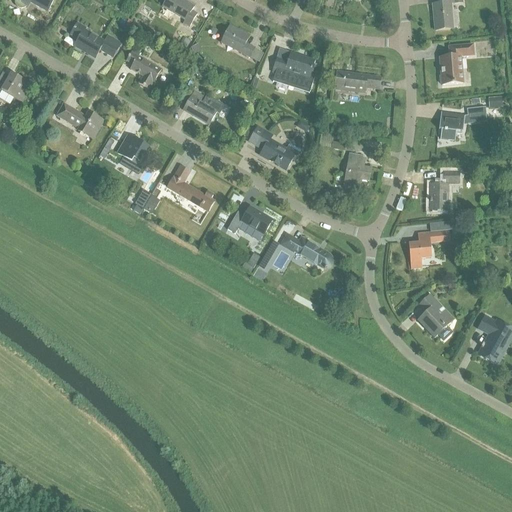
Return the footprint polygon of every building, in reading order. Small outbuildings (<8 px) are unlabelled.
[(14,0),(16,1),(15,2),(15,4),(15,6),(16,7),(17,8),(18,9),(19,10),(21,10),(23,10),(24,9),(25,8),(26,7),(28,8),(30,3),(47,13),(54,0),(14,0)] [(189,28),(197,14),(192,11),(194,7),(188,4),(187,5),(179,0),(166,0),(162,7),(180,18),(180,17),(186,20),(183,25),(189,28)] [(454,4),(453,0),(439,0),(440,5),(432,5),(435,32),(452,30),(450,4),(454,4)] [(132,29),(135,23),(129,20),(126,25),(132,29)] [(70,35),(78,40),(74,47),(95,59),(99,51),(112,59),(121,44),(107,37),(104,43),(84,31),(85,29),(77,24),(70,35)] [(230,27),(223,41),(235,47),(233,50),(250,58),(254,50),(255,49),(246,44),(250,37),(230,27)] [(184,38),(181,43),(187,47),(190,42),(184,38)] [(198,45),(192,48),(195,54),(201,51),(198,45)] [(449,58),(439,59),(441,77),(439,77),(440,84),(441,84),(442,86),(463,84),(460,57),(473,56),(472,46),(448,48),(449,58)] [(154,83),(161,71),(138,57),(140,54),(133,50),(126,61),(132,65),(130,69),(142,77),(138,84),(148,90),(153,83),(154,83)] [(277,59),(272,73),(276,74),(274,80),(310,92),(315,78),(309,76),(314,62),(291,55),(289,63),(277,59)] [(3,73),(0,78),(0,99),(10,105),(14,99),(20,102),(30,85),(13,75),(11,78),(3,73)] [(379,90),(381,79),(337,73),(335,90),(365,94),(365,88),(379,90)] [(208,96),(203,104),(200,103),(201,100),(192,95),(186,106),(194,111),(192,116),(208,126),(217,112),(220,114),(225,106),(208,96)] [(502,106),(502,97),(489,98),(490,107),(502,106)] [(93,140),(103,122),(89,114),(86,118),(64,105),(57,117),(79,130),(78,132),(93,140)] [(440,120),(438,130),(441,130),(440,139),(455,141),(456,132),(462,133),(463,127),(468,126),(467,125),(486,123),(485,116),(486,116),(485,109),(466,111),(467,117),(464,117),(451,116),(450,122),(440,120)] [(248,138),(253,131),(247,128),(243,135),(248,138)] [(290,145),(286,151),(269,141),(271,137),(257,128),(248,143),(263,151),(259,157),(285,172),(291,162),(293,164),(301,151),(290,145)] [(321,145),(332,147),(331,151),(345,154),(346,147),(332,144),(332,143),(333,143),(334,135),(322,133),(320,144),(321,144),(321,145)] [(149,149),(128,136),(117,154),(131,162),(133,158),(141,163),(149,149)] [(345,178),(344,187),(360,190),(361,182),(368,183),(371,170),(363,168),(364,159),(361,159),(362,157),(349,155),(347,166),(349,167),(347,178),(345,178)] [(473,163),(464,163),(464,174),(473,174),(473,163)] [(208,213),(214,202),(211,200),(213,196),(207,193),(205,197),(183,184),(190,173),(180,167),(174,178),(167,189),(208,213)] [(458,184),(458,173),(443,173),(443,184),(444,184),(444,186),(430,186),(430,212),(447,212),(447,186),(446,186),(446,184),(458,184)] [(160,192),(155,189),(151,196),(151,197),(156,200),(160,192)] [(134,210),(133,212),(140,216),(141,213),(143,211),(151,197),(151,196),(143,191),(135,205),(137,206),(134,210)] [(230,226),(227,231),(235,235),(238,230),(239,231),(243,224),(256,232),(263,236),(272,221),(250,208),(245,217),(238,213),(230,226)] [(454,223),(430,225),(431,232),(459,230),(458,224),(458,223),(454,223)] [(450,232),(434,234),(434,243),(450,241),(450,232)] [(418,244),(408,245),(410,270),(421,269),(420,260),(430,259),(429,243),(428,234),(418,235),(418,244)] [(287,235),(280,246),(282,247),(291,252),(294,254),(295,253),(308,260),(320,267),(322,268),(328,268),(330,265),(332,260),(330,256),(326,254),(324,254),(307,244),(306,241),(303,240),(301,240),(300,240),(299,242),(287,235)] [(250,261),(257,264),(260,258),(253,255),(250,261)] [(426,313),(417,321),(434,339),(437,335),(444,342),(452,334),(446,327),(453,321),(429,296),(419,305),(426,313)] [(502,352),(511,334),(511,330),(497,322),(495,324),(485,318),(478,330),(489,336),(478,356),(497,366),(504,353),(502,352)]
